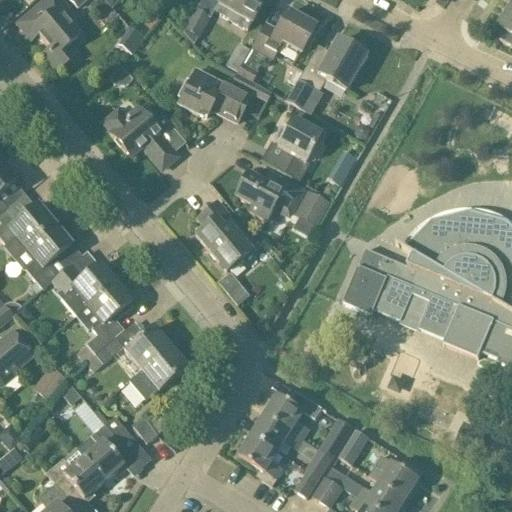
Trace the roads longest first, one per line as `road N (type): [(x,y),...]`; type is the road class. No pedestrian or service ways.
road 1 (residential): [(187,474),(238,391),(246,357),(143,222)]
road 2 (residential): [(143,222),(0,50)]
road 3 (residential): [(143,222),(231,140)]
